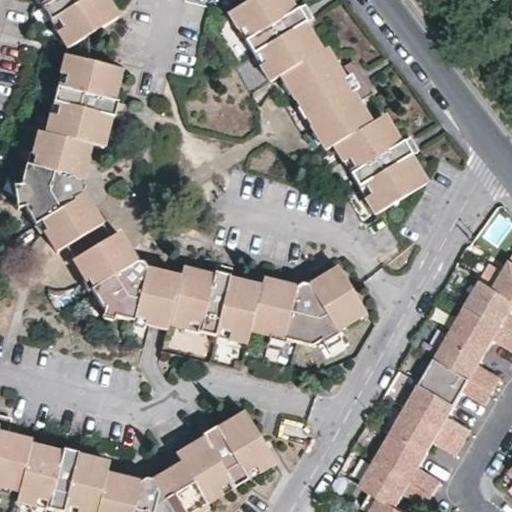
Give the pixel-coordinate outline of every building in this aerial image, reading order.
[(8,0),(10,34),(23,34),(21,0),(8,0)] [(61,31),(54,36),(61,49),(63,52),(110,23),(96,0),(32,0),(33,1),(36,0),(42,0),(46,7),(39,11),(47,26),(55,22),(61,31)] [(42,0),(36,0),(33,1),(39,11),(46,7),(42,0)] [(368,192),(362,197),(371,212),(422,179),(404,152),(411,147),(406,140),(401,133),(394,137),(378,112),(364,119),(351,99),(360,92),(354,83),(348,74),(338,60),(329,64),(316,44),(311,46),(294,19),(300,14),(297,11),(294,6),(287,9),(281,0),(241,0),(221,13),(221,14),(228,26),(234,22),(242,35),(237,38),(247,55),(253,51),(261,62),(255,67),(262,77),(263,79),(271,74),(276,82),(282,79),(288,88),(283,92),(291,106),(297,102),(304,112),(305,114),(299,119),(308,132),(314,129),(319,137),(313,141),(319,150),(327,145),(336,157),(342,153),(349,166),(344,169),(353,184),(360,180),(368,192)] [(47,26),(54,36),(61,31),(55,22),(47,26)] [(234,22),(228,26),(237,38),(242,35),(234,22)] [(247,55),(255,67),(261,62),(253,51),(247,55)] [(50,225),(45,228),(57,247),(99,218),(90,201),(85,193),(82,188),(84,181),(81,177),(90,143),(102,145),(104,134),(109,119),(118,120),(121,107),(111,104),(118,75),(62,60),(58,74),(66,77),(62,89),(55,87),(51,101),(60,104),(57,115),(49,113),(45,128),(40,127),(34,148),(38,149),(36,160),(25,158),(21,177),(23,189),(23,201),(33,220),(43,214),(50,225)] [(66,77),(58,74),(55,87),(62,89),(66,77)] [(276,82),(283,92),(288,88),(282,79),(276,82)] [(51,102),(49,113),(57,115),(60,104),(51,101),(51,102)] [(298,116),(299,119),(305,114),(304,112),(297,102),(291,106),(298,116)] [(312,140),(313,141),(319,137),(314,129),(308,132),(312,140)] [(28,146),(25,158),(36,160),(38,149),(34,148),(28,146)] [(336,157),(344,169),(349,166),(342,153),(336,157)] [(10,176),(12,189),(23,189),(21,177),(10,176)] [(353,184),(362,197),(368,192),(360,180),(353,184)] [(13,202),(23,201),(23,189),(12,189),(12,191),(13,202)] [(41,230),(45,228),(50,225),(43,214),(33,220),(41,230)] [(336,333),(349,325),(369,314),(342,271),(334,275),(318,283),(309,279),(304,280),(268,269),(265,269),(263,275),(259,275),(233,267),(234,259),(220,254),(217,264),(199,259),(188,256),(183,268),(152,260),(148,256),(140,254),(124,225),(75,255),(85,273),(92,269),(98,279),(92,283),(105,304),(107,302),(117,307),(115,314),(131,319),(134,312),(147,315),(146,322),(150,323),(168,328),(170,321),(186,325),(188,317),(200,321),(198,328),(216,334),(217,327),(232,331),(231,337),(247,341),(251,330),(273,336),(286,339),(313,347),(336,333)] [(511,263),(499,285),(511,292),(511,263)] [(92,269),(85,273),(92,283),(98,279),(92,269)] [(511,292),(499,285),(487,277),(471,303),(511,327),(511,292)] [(113,318),(115,314),(117,307),(107,302),(105,304),(103,315),(113,318)] [(511,327),(471,303),(456,330),(492,351),(500,338),(511,345),(511,327)] [(131,319),(146,322),(147,315),(134,312),(131,319)] [(186,325),(198,328),(200,321),(188,317),(186,325)] [(354,331),(349,325),(336,333),(339,339),(354,331)] [(216,334),(231,337),(232,331),(217,327),(216,334)] [(492,351),(456,330),(441,355),(500,389),(508,376),(509,374),(486,362),(492,351)] [(285,345),(286,339),(273,336),(271,342),(285,345)] [(500,389),(441,355),(426,380),(463,401),(470,390),(492,402),(494,400),(500,389)] [(463,401),(426,380),(411,406),(471,440),(477,429),(478,427),(455,414),(463,401)] [(22,484),(33,438),(34,433),(13,428),(16,411),(0,406),(0,479),(2,480),(5,472),(15,475),(14,483),(22,484)] [(471,440),(411,406),(396,432),(433,453),(441,440),(463,453),(464,452),(471,440)] [(84,439),(73,435),(70,434),(67,446),(33,438),(22,484),(19,494),(35,498),(37,491),(51,495),(49,502),(66,507),(69,500),(82,503),(79,510),(84,511),(182,511),(189,508),(191,511),(194,511),(213,503),(211,498),(281,461),(254,407),(224,422),(219,414),(206,421),(210,433),(183,447),(187,459),(154,474),(153,474),(151,474),(149,474),(148,475),(144,477),(111,468),(113,458),(81,450),(84,439)] [(433,453),(396,432),(381,458),(440,493),(447,480),(448,479),(425,466),(433,453)] [(440,493),(381,458),(366,484),(377,490),(402,506),(410,492),(433,505),(434,504),(440,493)] [(2,480),(14,483),(15,475),(5,472),(2,480)] [(412,511),(402,506),(377,490),(368,504),(378,511),(377,511),(412,511)] [(37,491),(35,498),(49,502),(51,495),(37,491)] [(66,507),(79,510),(82,503),(69,500),(66,507)]
